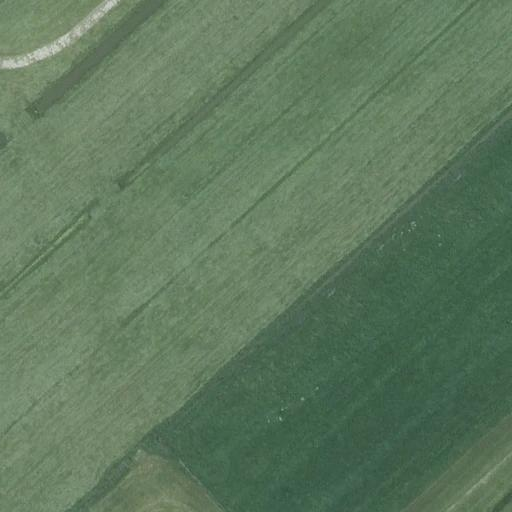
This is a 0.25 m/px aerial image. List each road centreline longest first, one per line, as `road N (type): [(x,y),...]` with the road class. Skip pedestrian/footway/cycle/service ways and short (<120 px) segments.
road 1 (track): [(0,338),(110,246),(117,226),(112,205),(0,109)]
road 2 (track): [(0,66),(38,58),(114,0)]
